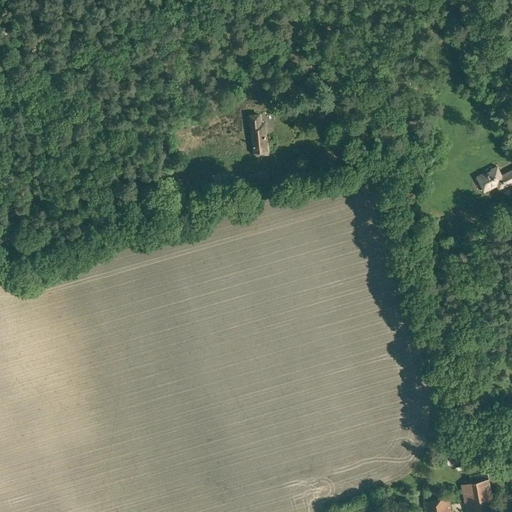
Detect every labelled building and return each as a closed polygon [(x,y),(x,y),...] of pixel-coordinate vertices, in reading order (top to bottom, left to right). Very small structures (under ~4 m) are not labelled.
[(303,97),(305,106),(324,103),(323,93),(303,97)] [(257,152),(257,155),(266,154),(263,124),(260,124),(259,114),(251,115),(254,152),(257,152)] [(348,126),(351,133),(368,126),(365,119),(348,126)] [(410,124),(412,131),(420,128),(419,121),(410,124)] [(497,167),(477,177),(484,191),(497,184),(499,189),(511,182),(511,170),(501,176),(497,167)] [(249,175),(250,180),(261,178),(269,176),(267,169),(259,170),(255,171),(256,173),(249,175)] [(461,484),(466,511),(495,511),(493,502),(499,500),(497,491),(491,492),(488,478),(461,484)] [(451,511),(448,496),(424,502),(425,511),(451,511)] [(499,504),(500,511),(511,511),(511,508),(510,501),(499,504)]
